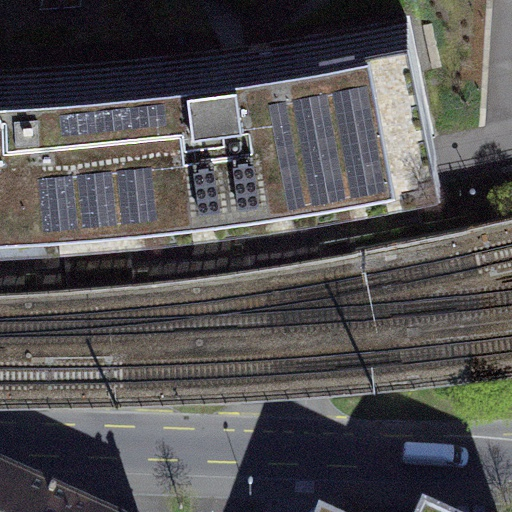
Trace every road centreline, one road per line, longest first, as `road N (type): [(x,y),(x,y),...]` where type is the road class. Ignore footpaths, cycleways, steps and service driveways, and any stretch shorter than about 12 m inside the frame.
road 1 (tertiary): [(0,440),(286,450)]
road 2 (tertiary): [(286,450),(511,444)]
